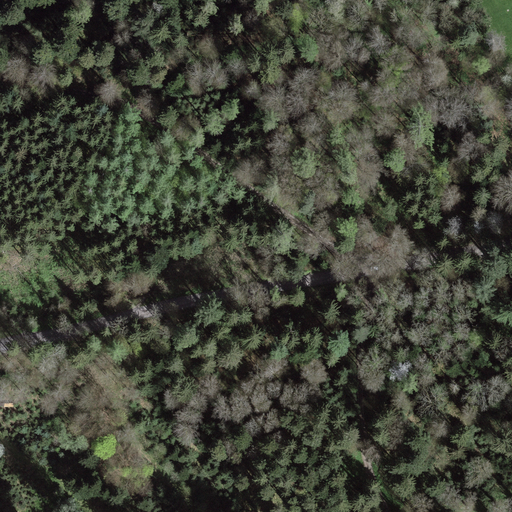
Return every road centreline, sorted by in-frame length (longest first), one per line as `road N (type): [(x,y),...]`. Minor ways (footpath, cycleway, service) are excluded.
road 1 (track): [(384,511),(362,425),(363,272),(149,116),(109,97),(0,77)]
road 2 (unclassified): [(0,344),(205,297),(511,243)]
